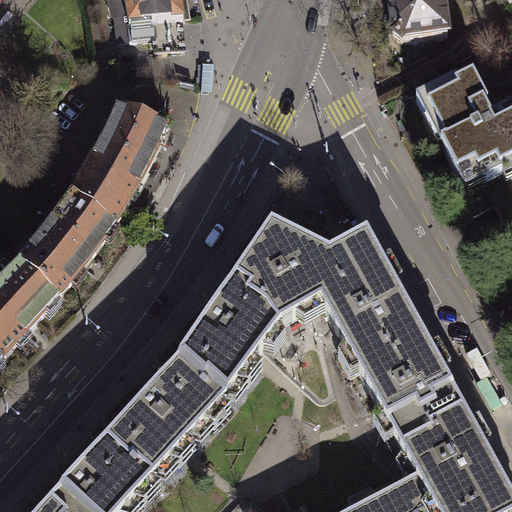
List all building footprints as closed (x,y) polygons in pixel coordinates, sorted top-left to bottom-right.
[(106,0),(111,11),(117,10),(119,18),(128,16),(131,45),(155,43),(154,27),(181,24),(182,24),(178,0),(106,0)] [(447,40),(442,0),(389,0),(394,39),(392,42),(402,50),(404,47),(447,40)] [(511,109),(490,121),(484,109),(488,107),(472,78),(458,86),(456,81),(416,103),(427,123),(432,121),(445,144),(439,147),(462,189),(479,179),(483,186),(511,170),(511,109)] [(70,199),(114,228),(146,174),(166,129),(117,114),(100,151),(70,199)] [(19,266),(58,301),(95,257),(114,228),(70,199),(49,230),(19,266)] [(272,230),(237,282),(252,295),(250,300),(268,313),(286,342),(326,318),(337,337),(360,324),(351,308),(393,283),(367,238),(330,258),(272,230)] [(0,361),(2,363),(58,301),(19,266),(1,286),(0,285),(0,361)] [(203,387),(233,414),(286,342),(268,313),(250,300),(252,295),(237,282),(183,361),(177,367),(201,389),(203,387)] [(423,338),(393,283),(351,308),(360,324),(337,337),(361,379),(383,367),(385,371),(395,366),(390,357),(423,338)] [(465,412),(423,338),(390,357),(395,366),(385,371),(383,367),(361,379),(402,453),(424,441),(427,445),(436,440),(431,431),(465,412)] [(177,367),(107,445),(130,467),(133,464),(162,491),(233,414),(203,387),(201,389),(177,367)] [(424,441),(402,453),(417,481),(407,486),(420,511),(511,511),(511,496),(465,412),(431,431),(436,440),(427,445),(424,441)] [(107,445),(45,511),(143,511),(162,491),(133,464),(130,467),(107,445)] [(420,511),(407,486),(360,511),(420,511)]
